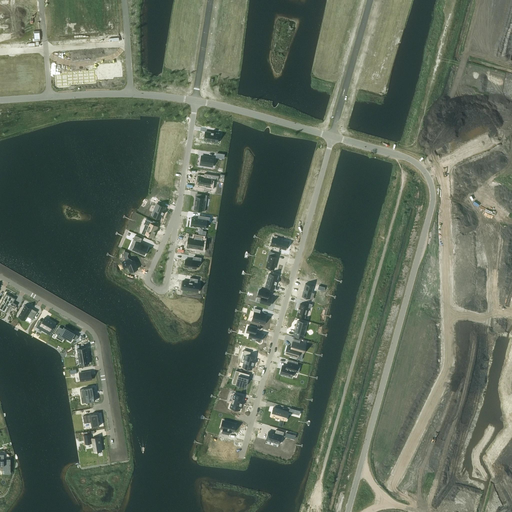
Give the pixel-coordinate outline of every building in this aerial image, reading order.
[(225,0),(225,4),(227,4),(226,9),(240,12),(241,5),(237,4),(237,0),(225,0)] [(187,2),(185,14),(194,15),(195,10),(198,10),(199,4),(187,2)] [(224,14),(222,24),(232,25),(233,20),(236,21),(236,16),(224,14)] [(184,21),(182,29),(194,31),(196,23),(192,22),(192,21),(191,21),(191,19),(183,17),(182,21),(184,21)] [(221,30),(220,38),(233,40),(234,32),(221,30)] [(179,31),(179,35),(181,36),(180,44),(192,46),(193,38),(186,37),(187,33),(179,31)] [(219,45),(217,53),(229,55),(230,49),(233,49),(234,44),(227,43),(226,47),(219,45)] [(179,48),(177,62),(189,64),(190,56),(185,56),(186,49),(179,48)] [(0,90),(11,90),(11,89),(14,88),(14,90),(18,90),(18,88),(21,88),(22,89),(26,89),(26,88),(29,87),(29,89),(33,89),(33,87),(36,87),(36,88),(37,88),(36,76),(0,78),(0,90)] [(163,121),(162,128),(169,129),(169,130),(180,132),(180,128),(175,127),(176,123),(163,121)] [(205,132),(204,140),(217,142),(219,134),(205,132)] [(161,136),(160,143),(167,144),(167,145),(177,147),(178,143),(173,142),(173,138),(161,136)] [(159,151),(157,158),(164,159),(164,160),(175,162),(176,158),(170,157),(171,153),(159,151)] [(201,156),(200,164),(212,166),(214,158),(201,156)] [(156,166),(155,173),(162,174),(162,176),(173,177),(173,173),(168,172),(169,168),(156,166)] [(198,176),(197,183),(205,184),(204,190),(210,191),(212,179),(218,180),(219,176),(206,174),(206,177),(198,176)] [(154,181),(153,188),(160,189),(160,191),(170,192),(171,188),(166,188),(166,183),(154,181)] [(196,196),(194,210),(205,211),(205,206),(203,206),(205,198),(196,196)] [(157,203),(152,215),(160,219),(165,207),(157,203)] [(192,218),(191,226),(205,229),(207,220),(210,221),(210,217),(200,215),(200,219),(192,218)] [(146,219),(144,224),(149,226),(147,230),(146,231),(147,231),(145,235),(151,237),(151,236),(153,237),(154,233),(155,234),(156,231),(155,231),(157,227),(152,224),(153,222),(146,219)] [(136,242),(132,250),(145,255),(148,247),(140,243),(142,238),(135,235),(133,240),(136,242)] [(189,238),(187,247),(200,249),(200,245),(202,245),(203,240),(202,240),(203,237),(195,236),(194,239),(189,238)] [(276,238),(274,246),(286,249),(288,241),(276,238)] [(270,255),(266,267),(274,269),(277,257),(270,255)] [(185,259),(184,267),(188,267),(188,268),(192,269),(192,268),(196,269),(197,263),(200,263),(201,258),(194,257),(193,261),(185,259)] [(130,259),(122,262),(125,269),(129,267),(130,268),(131,267),(132,271),(137,269),(134,261),(130,259)] [(310,267),(308,275),(313,277),(312,281),(320,283),(321,277),(319,276),(321,270),(318,269),(314,267),(314,268),(310,267)] [(270,273),(266,286),(274,289),(278,276),(270,273)] [(183,280),(182,289),(195,291),(197,283),(198,279),(190,277),(190,281),(183,280)] [(305,283),(302,296),(310,299),(313,286),(305,283)] [(258,290),(257,296),(260,297),(259,302),(262,303),(262,304),(266,305),(266,304),(270,305),(272,297),(268,296),(265,296),(266,292),(258,290)] [(6,293),(0,303),(0,306),(7,311),(10,306),(15,308),(17,304),(13,302),(15,298),(6,293)] [(180,302),(178,310),(190,312),(192,304),(194,304),(195,300),(188,299),(187,303),(180,302)] [(298,311),(297,315),(304,318),(307,307),(311,308),(312,304),(307,302),(306,305),(300,304),(299,308),(298,308),(298,311)] [(19,315),(18,316),(18,317),(19,315),(26,319),(28,316),(32,318),(32,319),(33,319),(36,313),(37,311),(36,311),(35,313),(28,309),(29,307),(25,305),(19,315)] [(254,312),(252,320),(264,324),(267,315),(260,313),(261,310),(255,308),(254,312)] [(39,321),(36,326),(44,331),(46,328),(52,332),(54,328),(52,327),(54,323),(45,318),(42,322),(39,321)] [(296,329),(294,335),(303,337),(307,323),(298,320),(297,326),(296,325),(295,329),(296,329)] [(60,326),(56,333),(58,334),(56,337),(62,341),(64,337),(67,339),(71,341),(73,338),(75,339),(76,340),(78,336),(75,334),(75,333),(64,327),(63,328),(60,326)] [(250,333),(248,338),(252,339),(251,340),(255,341),(256,340),(260,341),(262,333),(255,332),(256,328),(248,326),(247,332),(250,333)] [(288,346),(286,354),(292,356),(291,357),(292,357),(297,358),(301,359),(301,360),(303,352),(305,345),(299,343),(300,340),(294,339),(292,347),(288,346)] [(87,347),(77,349),(80,365),(89,363),(87,347)] [(246,355),(243,367),(251,369),(255,357),(250,355),(251,352),(244,350),(243,354),(246,355)] [(282,365),(280,373),(292,377),(293,371),(298,373),(300,366),(287,362),(286,367),(282,365)] [(237,370),(234,379),(237,380),(236,384),(245,387),(246,383),(247,383),(249,374),(237,370)] [(90,371),(79,373),(81,381),(92,379),(90,371)] [(283,384),(280,394),(289,397),(287,402),(293,404),(298,388),(283,384)] [(93,387),(80,389),(81,389),(82,398),(86,397),(87,402),(95,401),(92,387),(93,387)] [(235,394),(231,408),(240,410),(244,396),(235,394)] [(273,407),(271,416),(285,420),(288,411),(273,407)] [(97,413),(86,415),(88,422),(91,422),(92,427),(99,426),(97,413)] [(222,422),(220,428),(223,429),(222,432),(229,435),(230,431),(234,432),(236,424),(225,420),(225,423),(222,422)] [(269,430),(267,439),(280,443),(282,434),(283,435),(284,431),(276,428),(275,432),(269,430)] [(90,434),(84,435),(86,444),(85,444),(91,443),(94,442),(95,452),(102,451),(100,437),(92,438),(91,439),(90,434)] [(0,465),(4,466),(4,471),(9,471),(9,460),(4,460),(4,454),(0,454),(0,465)]
